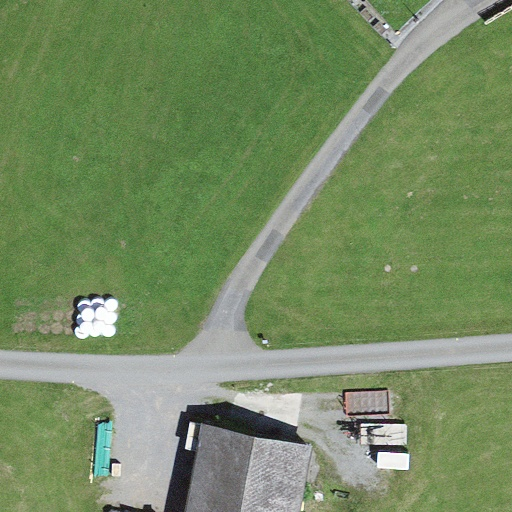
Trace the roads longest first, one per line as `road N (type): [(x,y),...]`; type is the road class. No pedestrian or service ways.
road 1 (unclassified): [(0,356),(222,373),(511,356)]
road 2 (track): [(494,0),(431,42),(318,175),(236,302),(222,373)]
